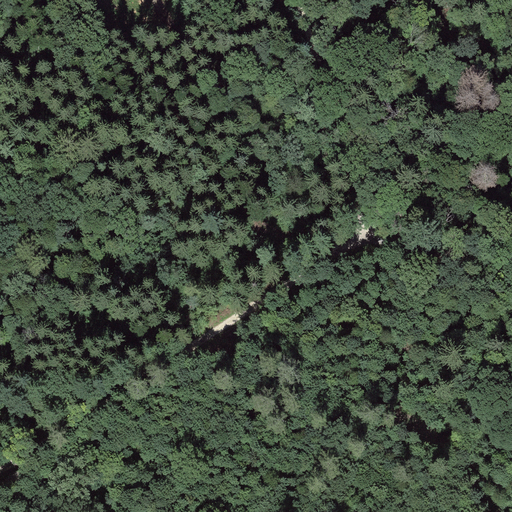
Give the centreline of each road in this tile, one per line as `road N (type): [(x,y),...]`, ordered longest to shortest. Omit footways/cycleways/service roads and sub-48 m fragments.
road 1 (track): [(371,230),(0,473)]
road 2 (track): [(299,0),(371,230)]
road 3 (track): [(511,266),(411,249),(371,230)]
